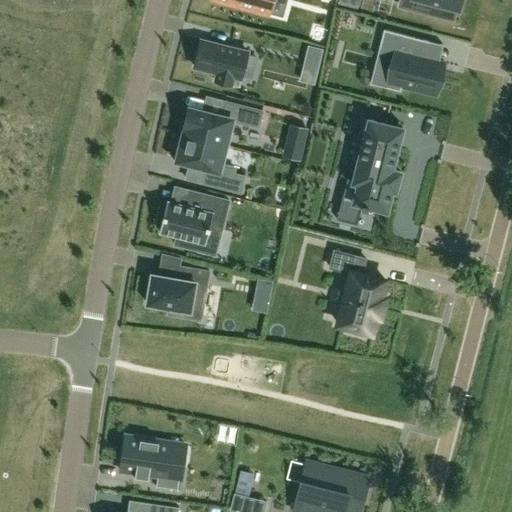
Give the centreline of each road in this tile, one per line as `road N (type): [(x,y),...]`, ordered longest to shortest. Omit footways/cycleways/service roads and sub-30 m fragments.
road 1 (residential): [(161,0),(124,148),(88,351)]
road 2 (residential): [(427,511),(511,177)]
road 3 (residential): [(88,351),(67,511)]
